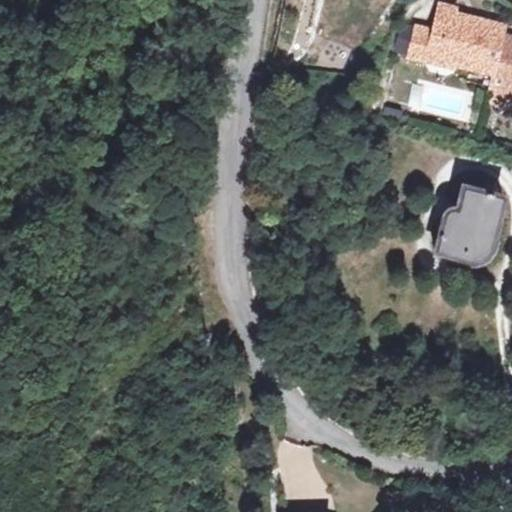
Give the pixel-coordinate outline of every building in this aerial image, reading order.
[(431,50),(459,57),(458,63),(494,72),(502,36),(505,26),(479,19),(478,22),(456,16),(458,7),(443,3),(436,31),(417,26),(410,56),(428,60),(431,50)] [(511,38),(502,36),(494,72),(490,86),(507,90),(511,91),(511,38)] [(457,68),(458,63),(459,57),(431,50),(428,60),(457,68)] [(503,104),(507,90),(490,86),(487,100),(503,104)] [(444,216),(435,250),(449,254),(447,260),(476,268),(483,268),(489,265),(494,260),(498,256),(506,223),(497,221),(504,195),(464,185),(455,219),(444,216)]
